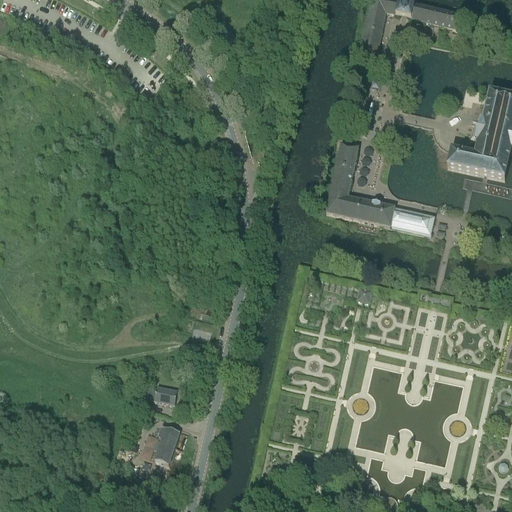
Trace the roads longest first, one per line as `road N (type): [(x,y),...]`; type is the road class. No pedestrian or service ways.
road 1 (tertiary): [(191,511),(240,300),(242,185)]
road 2 (tertiary): [(242,185),(211,85),(165,33),(116,0)]
road 3 (tertiary): [(242,185),(270,173),(311,0)]
